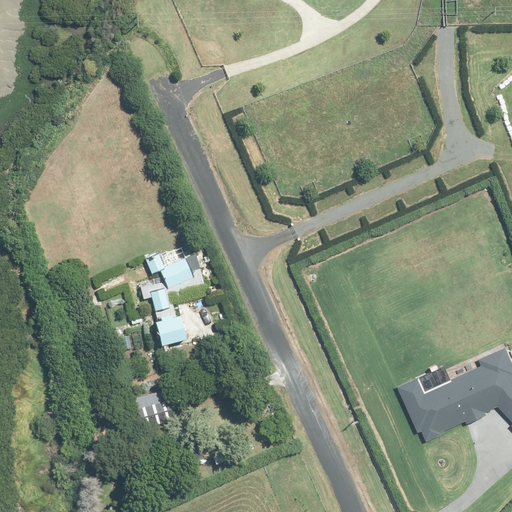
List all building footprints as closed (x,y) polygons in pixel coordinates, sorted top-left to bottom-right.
[(154,257),(140,262),(144,275),(159,269),(154,257)] [(182,260),(156,271),(163,288),(189,277),(182,260)] [(161,289),(145,293),(150,312),(165,308),(161,289)] [(178,314),(149,320),(154,346),(184,340),(178,314)] [(132,348),(129,336),(119,338),(122,351),(132,348)] [(417,380),(400,387),(418,431),(421,430),(426,440),(456,427),(453,419),(480,408),(482,412),(500,404),(511,418),(511,389),(507,393),(503,384),(502,383),(511,377),(511,373),(502,352),(480,361),(484,370),(425,397),(417,380)] [(217,466),(254,448),(248,436),(211,454),(217,466)] [(205,454),(200,442),(190,446),(195,458),(205,454)]
